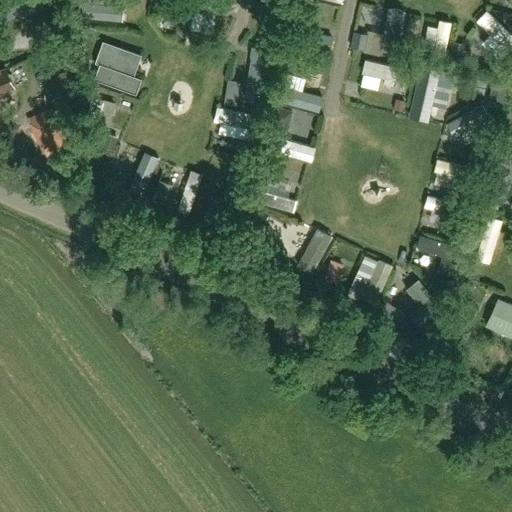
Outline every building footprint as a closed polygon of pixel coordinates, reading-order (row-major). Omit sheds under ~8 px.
[(0,0),(0,23),(51,0),(0,0)] [(209,3),(210,15),(226,14),(225,3),(209,3)] [(440,40),(452,42),(455,21),(443,19),(440,40)] [(361,34),(358,50),(368,52),(371,36),(361,34)] [(135,90),(140,59),(112,55),(107,87),(135,90)] [(407,90),(412,69),(370,60),(365,81),(407,90)] [(0,118),(1,118),(0,116),(0,93),(15,87),(13,83),(14,79),(12,74),(8,74),(6,69),(1,72),(0,72),(0,118)] [(437,99),(449,99),(448,77),(436,77),(437,99)] [(327,116),(330,102),(294,94),(291,108),(327,116)] [(250,139),(248,112),(223,113),(225,141),(250,139)] [(317,160),(318,146),(302,146),(301,160),(317,160)] [(511,152),(501,149),(496,164),(511,169),(511,152)] [(154,160),(141,185),(152,190),(166,166),(154,160)] [(511,204),(511,200),(511,175),(508,174),(499,200),(511,204)] [(301,214),(303,201),(268,194),(265,207),(301,214)] [(470,256),(483,260),(496,221),(483,216),(470,256)] [(387,294),(399,268),(383,261),(371,287),(387,294)] [(511,304),(498,299),(485,328),(511,339),(511,304)]
